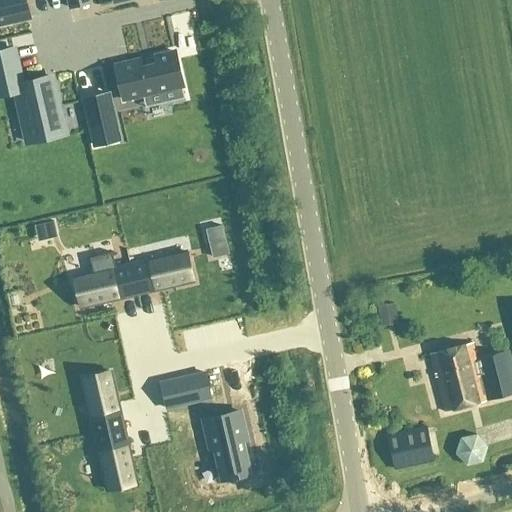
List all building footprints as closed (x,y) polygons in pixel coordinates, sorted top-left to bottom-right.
[(0,0),(0,25),(28,19),(30,18),(25,0),(0,0)] [(0,95),(15,92),(26,142),(66,133),(53,78),(23,85),(14,50),(0,52),(0,95)] [(174,52),(117,65),(125,101),(182,87),(174,52)] [(107,94),(84,100),(94,147),(118,141),(107,94)] [(130,265),(133,275),(147,272),(152,291),(193,282),(186,252),(130,265)] [(82,308),(137,295),(133,275),(130,265),(116,268),(112,253),(89,258),(93,274),(75,278),(82,308)] [(401,321),(400,305),(385,305),(386,322),(401,321)] [(472,343),(430,354),(445,413),(511,395),(511,364),(509,350),(477,359),(472,343)] [(81,379),(94,434),(124,428),(111,372),(81,379)] [(205,373),(182,379),(188,404),(211,398),(205,373)] [(247,440),(240,412),(203,420),(210,449),(214,447),(222,480),(250,474),(242,441),(247,440)] [(434,461),(427,427),(387,436),(394,470),(434,461)] [(137,483),(124,428),(94,434),(107,490),(137,483)]
